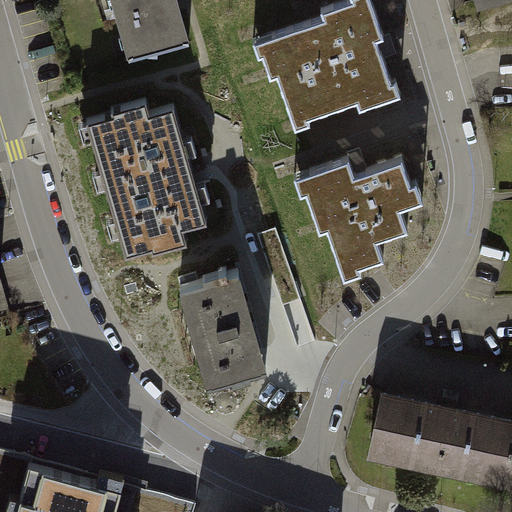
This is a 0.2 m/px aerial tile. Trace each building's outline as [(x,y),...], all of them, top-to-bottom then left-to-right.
[(174,0),(101,0),(120,57),(185,36),(174,0)] [(297,121),(360,102),(362,108),(397,98),(378,38),(386,36),(375,0),(353,0),(324,9),(327,19),(261,40),(273,78),(283,75),(297,121)] [(390,34),(379,40),(392,65),(403,59),(390,34)] [(113,115),(89,121),(126,254),(152,247),(153,252),(187,243),(183,227),(207,220),(174,104),(148,111),(144,100),(111,109),(113,115)] [(419,135),(383,141),(386,157),(408,153),(410,161),(423,158),(419,135)] [(358,169),(370,165),(364,145),(351,149),(358,169)] [(319,230),(331,226),(344,268),(383,255),(377,236),(408,226),(401,204),(417,199),(403,156),(358,170),(352,152),(299,169),(319,230)] [(241,277),(177,290),(196,384),(261,371),(241,277)] [(511,480),(511,421),(383,394),(371,452),(511,480)] [(112,511),(119,488),(29,463),(15,511),(112,511)]
